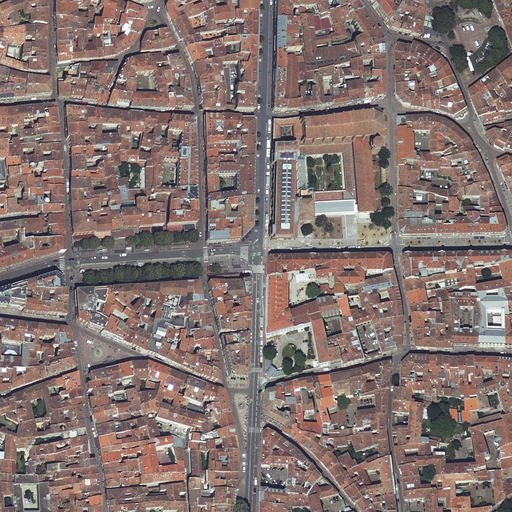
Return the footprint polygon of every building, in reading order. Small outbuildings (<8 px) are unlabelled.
[(22,0),(16,2),(8,5),(11,15),(8,17),(10,28),(17,26),(14,14),(21,12),(22,16),(23,17),(29,17),(29,25),(45,27),(45,19),(45,11),(35,12),(29,13),(28,13),(24,0),(22,0)] [(24,0),(28,13),(29,13),(29,9),(34,8),(35,12),(45,11),(46,3),(45,0),(24,0)] [(82,0),(77,0),(78,5),(53,6),(53,13),(53,20),(84,23),(85,22),(86,22),(87,9),(89,2),(82,0)] [(109,24),(115,0),(114,0),(82,0),(89,2),(93,2),(98,5),(97,8),(98,10),(101,11),(99,22),(92,22),(90,38),(98,38),(98,41),(100,41),(99,36),(99,24),(106,24),(109,24)] [(123,13),(125,6),(126,4),(120,2),(115,0),(109,24),(106,24),(106,28),(111,28),(112,23),(119,22),(120,17),(122,18),(123,13)] [(167,0),(167,1),(175,5),(172,10),(174,12),(178,11),(176,10),(179,6),(182,9),(184,8),(187,13),(191,11),(190,9),(187,3),(184,0),(167,0)] [(184,0),(187,3),(193,0),(199,0),(201,5),(190,9),(191,11),(187,13),(188,16),(198,12),(200,15),(206,14),(203,0),(184,0)] [(203,0),(206,14),(210,12),(213,11),(212,1),(216,0),(220,0),(221,0),(223,0),(224,10),(213,11),(214,17),(211,17),(213,26),(226,24),(226,16),(231,15),(255,15),(255,0),(203,0)] [(296,0),(297,2),(297,8),(296,8),(296,11),(296,14),(296,17),(315,17),(314,12),(306,12),(305,14),(304,14),(303,8),(315,7),(318,16),(319,18),(326,15),(334,11),(333,9),(328,11),(325,3),(331,0),(334,0),(335,1),(334,1),(333,2),(333,4),(334,6),(335,7),(336,8),(338,8),(339,10),(337,11),(338,13),(344,11),(345,13),(350,11),(348,7),(356,4),(353,0),(296,0)] [(374,0),(373,3),(373,4),(374,7),(376,10),(377,9),(377,10),(382,0),(374,0)] [(382,0),(377,10),(380,15),(383,20),(391,9),(393,5),(394,0),(382,0)] [(391,9),(383,20),(385,23),(387,25),(399,6),(403,8),(406,1),(405,0),(403,0),(394,0),(393,5),(396,6),(394,10),(391,9)] [(504,31),(505,30),(511,48),(511,0),(492,0),(499,17),(499,18),(501,24),(504,31)] [(168,19),(170,23),(188,16),(187,13),(184,8),(182,9),(178,11),(174,12),(172,10),(175,5),(167,1),(165,6),(166,15),(168,19)] [(403,8),(423,15),(423,11),(424,8),(420,8),(406,1),(403,8)] [(285,2),(275,3),(274,13),(274,22),(289,22),(289,11),(296,11),(296,8),(297,8),(297,2),(285,2)] [(358,7),(356,4),(348,7),(350,11),(345,13),(347,17),(361,11),(358,7)] [(1,7),(0,7),(0,29),(10,28),(8,17),(11,15),(8,5),(4,6),(1,7)] [(134,22),(141,24),(144,18),(144,17),(142,13),(134,9),(125,6),(123,13),(126,14),(125,19),(122,18),(120,17),(119,22),(118,27),(122,27),(124,22),(134,22)] [(399,6),(387,25),(389,27),(390,29),(397,17),(403,8),(399,6)] [(422,20),(423,15),(403,8),(397,17),(401,19),(403,15),(407,16),(406,20),(410,21),(421,25),(422,20)] [(339,26),(348,23),(347,17),(345,13),(344,11),(338,13),(337,11),(334,11),(326,15),(332,29),(333,33),(329,34),(330,37),(323,38),(324,45),(344,40),(339,26)] [(352,45),(362,55),(366,54),(368,53),(368,51),(383,47),(383,42),(373,27),(361,11),(347,17),(348,23),(350,26),(352,25),(359,36),(351,42),(351,43),(352,45)] [(183,45),(185,49),(219,42),(234,40),(232,32),(232,30),(223,32),(221,28),(213,29),(213,26),(211,17),(210,12),(206,14),(200,15),(198,12),(188,16),(170,23),(174,33),(179,42),(180,42),(181,41),(183,45)] [(255,15),(231,15),(232,23),(233,25),(239,25),(241,26),(240,30),(239,31),(232,32),(234,40),(255,40),(255,28),(255,15)] [(289,22),(274,22),(274,38),(273,54),(283,53),(291,52),(301,51),(302,54),(304,54),(303,42),(301,43),(301,44),(298,45),(294,44),(294,35),(301,35),(303,41),(308,41),(308,44),(311,44),(313,45),(317,44),(317,40),(318,39),(318,38),(315,38),(315,40),(314,40),(313,33),(323,32),(332,29),(326,15),(319,18),(318,16),(315,17),(296,17),(296,22),(292,22),(289,22)] [(397,17),(390,29),(394,31),(397,32),(401,25),(403,23),(405,20),(401,19),(397,17)] [(54,26),(54,33),(70,32),(79,33),(83,34),(83,38),(85,38),(90,38),(92,22),(86,22),(85,22),(84,23),(53,20),(54,26)] [(401,25),(397,32),(403,34),(409,35),(409,27),(408,26),(410,21),(406,20),(405,20),(403,23),(401,25)] [(410,21),(408,26),(409,27),(419,29),(420,27),(421,25),(410,21)] [(458,31),(475,28),(473,21),(457,25),(458,31)] [(128,34),(138,37),(140,30),(142,24),(141,24),(134,22),(124,22),(122,27),(128,29),(127,32),(128,32),(128,34)] [(123,41),(127,50),(132,46),(138,37),(128,34),(128,32),(127,32),(128,29),(122,27),(118,27),(115,28),(115,31),(115,33),(118,37),(120,34),(123,35),(121,39),(123,41)] [(419,29),(409,27),(409,35),(413,36),(417,37),(419,35),(419,32),(419,29)] [(0,64),(9,67),(19,71),(20,66),(3,60),(6,44),(23,46),(24,39),(23,28),(12,30),(1,31),(1,42),(0,42),(0,51),(1,52),(0,56),(0,64)] [(23,46),(21,56),(28,57),(28,61),(36,61),(45,62),(45,57),(45,52),(45,47),(45,43),(38,43),(37,39),(34,39),(34,28),(23,28),(24,39),(23,46)] [(45,30),(34,28),(34,39),(37,39),(38,43),(45,43),(45,37),(45,30)] [(107,35),(107,40),(113,40),(113,31),(115,31),(115,28),(111,28),(106,28),(107,35)] [(141,41),(140,44),(158,44),(160,51),(168,50),(173,48),(174,48),(170,39),(165,30),(156,32),(145,34),(143,37),(141,41)] [(55,40),(55,45),(69,45),(70,32),(54,33),(55,40)] [(69,50),(70,62),(76,62),(82,61),(79,33),(70,32),(69,45),(69,50)] [(79,33),(82,61),(88,61),(94,60),(94,48),(85,49),(85,38),(83,38),(83,34),(79,33)] [(113,42),(115,57),(124,52),(127,50),(123,41),(121,39),(113,42)] [(101,48),(102,60),(109,58),(115,57),(113,42),(113,40),(107,40),(108,47),(101,48)] [(247,62),(254,63),(254,52),(255,40),(234,40),(219,42),(223,59),(236,56),(246,58),(246,60),(247,62)] [(94,48),(94,60),(100,60),(102,60),(101,48),(100,41),(98,41),(98,43),(94,43),(94,48)] [(363,59),(362,55),(352,45),(344,47),(313,52),(312,48),(318,47),(317,44),(313,45),(311,44),(308,44),(308,41),(303,41),(303,42),(304,54),(302,54),(302,57),(304,74),(313,73),(330,69),(332,68),(334,68),(340,67),(344,66),(348,64),(348,62),(363,59)] [(189,58),(192,66),(207,62),(223,59),(219,42),(185,49),(189,58)] [(158,44),(140,44),(140,53),(142,53),(150,52),(160,51),(158,44)] [(409,60),(413,61),(419,46),(416,45),(413,44),(412,48),(409,60)] [(55,51),(56,57),(63,56),(63,50),(69,50),(69,45),(55,45),(55,51)] [(396,51),(396,55),(406,57),(407,47),(402,46),(399,46),(397,47),(396,51)] [(424,49),(419,46),(413,61),(418,63),(420,61),(422,62),(429,51),(424,49)] [(383,51),(383,47),(368,51),(368,53),(368,58),(383,56),(383,51)] [(395,65),(405,65),(406,61),(409,61),(409,60),(412,48),(407,47),(406,57),(396,55),(396,60),(395,65)] [(57,61),(57,64),(63,63),(70,62),(69,50),(63,50),(63,56),(56,57),(57,61)] [(432,54),(429,51),(422,62),(427,65),(436,56),(432,54)] [(280,84),(279,112),(281,112),(284,112),(285,103),(297,102),(298,102),(298,86),(297,82),(296,75),(304,74),(302,57),(295,58),(291,56),(291,52),(283,53),(282,71),(280,84)] [(283,53),(273,54),(273,63),(272,70),(282,71),(283,53)] [(118,94),(123,96),(123,95),(128,96),(128,107),(128,109),(146,110),(165,111),(164,97),(164,93),(163,88),(171,87),(168,72),(165,59),(161,60),(160,56),(143,58),(139,58),(127,61),(124,64),(121,71),(116,83),(111,93),(118,94)] [(232,111),(233,112),(233,103),(232,103),(231,104),(231,106),(228,106),(223,106),(223,94),(222,94),(222,93),(218,64),(232,64),(232,69),(236,69),(235,68),(244,67),(246,60),(246,58),(236,56),(223,59),(207,62),(209,78),(211,85),(198,87),(197,88),(198,92),(199,97),(199,101),(200,104),(201,108),(202,110),(203,111),(205,111),(223,111),(224,110),(228,110),(231,111),(232,111)] [(359,75),(369,75),(383,74),(383,65),(383,56),(368,58),(366,58),(363,59),(348,62),(348,64),(349,71),(345,71),(344,66),(340,67),(343,79),(350,79),(349,74),(359,75)] [(439,59),(436,56),(427,65),(422,62),(420,61),(418,63),(415,66),(414,68),(418,70),(412,72),(414,76),(416,76),(420,75),(426,72),(424,69),(425,68),(429,71),(436,66),(442,61),(439,59)] [(178,73),(184,72),(181,65),(179,59),(176,57),(165,59),(168,72),(177,70),(178,73)] [(237,88),(254,88),(254,75),(254,63),(247,62),(246,60),(244,67),(235,68),(236,69),(237,80),(237,88)] [(45,68),(45,62),(36,61),(28,61),(27,61),(27,65),(20,64),(20,66),(19,71),(27,73),(35,74),(46,74),(45,68)] [(425,82),(425,78),(435,75),(449,68),(445,64),(442,61),(436,66),(429,71),(426,72),(420,75),(421,81),(421,83),(423,83),(425,82)] [(194,73),(196,80),(209,78),(207,62),(192,66),(194,73)] [(102,78),(113,77),(114,77),(115,71),(117,65),(104,66),(102,78)] [(405,65),(395,65),(395,72),(395,79),(404,78),(404,75),(407,75),(406,77),(414,76),(412,72),(411,72),(405,72),(405,65)] [(86,66),(78,67),(78,70),(76,82),(85,83),(89,84),(89,82),(89,77),(89,66),(86,66)] [(85,83),(81,102),(84,102),(88,103),(91,89),(96,91),(101,78),(96,78),(97,66),(93,66),(89,66),(89,77),(94,77),(93,85),(91,84),(91,82),(89,82),(89,84),(85,83)] [(500,69),(496,72),(509,90),(511,87),(511,77),(505,66),(500,69)] [(330,69),(313,73),(314,81),(314,85),(316,109),(323,108),(330,106),(330,99),(321,100),(321,80),(330,79),(330,90),(335,88),(341,87),(343,86),(343,84),(343,79),(340,67),(334,68),(335,73),(331,73),(331,71),(330,69)] [(459,72),(464,82),(474,77),(470,67),(459,72)] [(432,85),(454,78),(451,73),(450,70),(449,68),(435,75),(425,78),(425,82),(427,87),(432,85)] [(0,88),(6,90),(6,88),(7,85),(6,85),(10,74),(8,73),(0,69),(0,88)] [(177,70),(168,72),(171,87),(172,91),(173,110),(178,110),(191,110),(190,102),(186,80),(186,78),(184,72),(178,73),(177,70)] [(282,71),(272,70),(272,79),(272,84),(280,84),(282,71)] [(500,100),(505,114),(511,112),(511,94),(509,90),(496,72),(491,76),(486,80),(500,100)] [(296,75),(297,82),(304,81),(308,81),(314,81),(313,73),(304,74),(296,75)] [(11,95),(10,101),(17,100),(23,99),(24,89),(26,78),(19,77),(13,75),(10,74),(6,85),(7,85),(6,88),(12,89),(11,95)] [(343,86),(345,104),(353,103),(362,102),(359,75),(349,74),(350,79),(357,80),(357,83),(345,85),(344,84),(343,84),(343,86)] [(370,87),(371,101),(377,100),(383,99),(383,98),(383,86),(383,74),(369,75),(369,80),(375,80),(375,81),(375,82),(374,83),(375,84),(375,85),(374,86),(370,87)] [(359,75),(362,102),(366,101),(371,101),(370,87),(370,86),(364,86),(364,80),(369,80),(369,75),(359,75)] [(416,76),(414,76),(406,77),(404,78),(395,79),(395,84),(396,87),(414,86),(416,85),(416,76)] [(98,92),(95,104),(99,105),(102,106),(105,98),(108,89),(106,89),(109,83),(113,77),(102,78),(101,78),(96,91),(98,92)] [(24,89),(23,99),(27,99),(49,97),(49,89),(49,81),(48,80),(29,78),(26,78),(24,89)] [(209,78),(196,80),(197,84),(198,87),(211,85),(209,78)] [(456,82),(454,78),(432,85),(433,94),(436,93),(437,93),(440,93),(439,90),(442,89),(443,92),(457,86),(456,82)] [(483,82),(480,84),(488,94),(494,104),(500,100),(486,80),(483,82)] [(73,89),(73,100),(75,100),(81,102),(85,83),(76,82),(70,82),(67,82),(67,84),(67,88),(70,89),(71,89),(71,85),(74,85),(73,89)] [(62,84),(58,84),(58,90),(58,98),(68,99),(70,89),(67,88),(67,84),(63,84),(62,85),(62,84)] [(280,84),(272,84),(272,92),(272,99),(272,111),(272,113),(279,112),(279,107),(280,84)] [(416,85),(414,86),(414,91),(414,95),(411,95),(409,96),(410,96),(411,108),(417,109),(424,110),(422,92),(419,93),(419,89),(419,84),(416,85)] [(468,94),(469,97),(471,100),(481,95),(486,101),(490,108),(494,107),(497,107),(498,114),(505,114),(500,100),(494,104),(488,94),(480,84),(474,89),(471,91),(469,93),(468,94)] [(303,86),(298,86),(298,102),(297,102),(296,111),(306,110),(316,109),(314,85),(310,85),(309,86),(309,88),(310,90),(310,100),(302,100),(302,90),(303,89),(303,86)] [(422,92),(424,110),(427,110),(436,112),(433,94),(432,85),(427,87),(427,89),(422,91),(422,92)] [(335,88),(330,90),(330,99),(330,106),(335,106),(340,105),(345,104),(343,86),(341,87),(341,91),(336,92),(335,88)] [(414,86),(396,87),(396,93),(396,98),(403,106),(407,107),(411,108),(410,96),(409,96),(408,95),(408,92),(411,91),(414,91),(414,86)] [(458,88),(457,86),(443,92),(440,93),(437,93),(438,98),(459,90),(458,88)] [(164,97),(165,111),(169,110),(173,110),(172,91),(171,87),(163,88),(164,93),(168,92),(169,97),(164,97)] [(0,101),(3,102),(10,101),(11,95),(12,89),(6,88),(6,90),(0,88),(0,101)] [(233,103),(233,112),(243,112),(252,112),(253,111),(253,100),(254,88),(237,88),(233,88),(233,94),(234,100),(233,103)] [(91,89),(88,103),(91,103),(95,104),(98,92),(96,91),(91,89)] [(460,94),(459,90),(438,98),(439,101),(445,102),(444,99),(448,98),(449,100),(448,101),(449,102),(450,101),(450,100),(452,100),(462,97),(460,94)] [(118,94),(111,93),(109,99),(107,106),(111,107),(115,107),(115,106),(118,94)] [(123,96),(118,94),(115,106),(121,106),(128,107),(128,96),(123,95),(123,96)] [(481,95),(471,100),(475,109),(479,119),(496,114),(494,107),(490,108),(486,101),(481,95)] [(463,100),(462,97),(452,100),(454,104),(455,107),(464,102),(463,100)] [(445,114),(448,115),(454,104),(452,100),(450,100),(450,101),(449,102),(445,102),(439,101),(440,113),(445,114)] [(285,103),(284,112),(290,111),(296,111),(297,102),(285,103)] [(466,106),(464,102),(455,107),(454,104),(448,115),(451,116),(454,118),(456,117),(458,115),(460,114),(466,110),(467,110),(467,109),(466,106)] [(27,109),(14,110),(16,128),(18,141),(22,140),(33,139),(32,133),(31,129),(30,120),(41,118),(40,113),(39,108),(27,109)] [(64,118),(65,120),(81,122),(81,118),(82,117),(82,116),(80,116),(80,114),(82,114),(85,114),(85,110),(81,110),(80,110),(79,110),(65,108),(64,109),(64,113),(64,118)] [(9,111),(4,111),(4,130),(5,137),(0,137),(0,143),(6,143),(5,161),(16,161),(17,170),(24,169),(24,160),(19,161),(19,153),(27,152),(26,146),(17,148),(17,145),(17,141),(8,142),(7,137),(9,137),(9,129),(16,128),(14,110),(9,111)] [(302,119),(299,119),(302,149),(367,144),(367,156),(376,155),(376,142),(380,142),(380,139),(385,138),(383,112),(381,112),(381,111),(381,110),(380,110),(379,110),(358,113),(334,116),(323,117),(302,119)] [(0,182),(6,181),(23,179),(29,178),(28,174),(33,173),(31,168),(24,169),(17,170),(16,161),(5,161),(6,143),(0,143),(0,130),(4,130),(4,111),(0,111),(0,182)] [(55,111),(40,113),(41,118),(30,120),(31,129),(41,128),(56,126),(56,119),(55,111)] [(108,113),(99,112),(99,123),(93,122),(93,128),(94,128),(94,136),(92,137),(93,149),(114,148),(115,148),(117,147),(118,140),(128,141),(127,135),(127,126),(118,126),(118,114),(108,113)] [(127,126),(126,115),(122,114),(118,114),(118,126),(127,126)] [(496,114),(479,119),(481,125),(506,118),(505,114),(498,114),(496,114)] [(140,134),(141,116),(131,115),(126,115),(127,126),(127,135),(140,134)] [(153,134),(155,117),(152,117),(145,116),(141,116),(140,134),(139,149),(150,151),(150,149),(151,146),(153,134)] [(210,116),(203,117),(204,128),(204,139),(215,139),(220,139),(220,117),(214,116),(210,116)] [(168,127),(169,118),(169,117),(162,117),(155,117),(153,134),(151,146),(157,147),(157,150),(164,151),(164,142),(159,141),(158,139),(158,130),(159,129),(165,129),(165,127),(168,127)] [(230,139),(230,144),(238,143),(238,139),(238,138),(238,134),(238,133),(234,132),(234,128),(238,128),(238,121),(239,120),(239,118),(230,117),(224,117),(220,117),(220,139),(224,139),(224,133),(230,133),(230,139)] [(418,118),(406,119),(406,130),(406,132),(412,132),(412,133),(430,133),(430,152),(443,150),(444,154),(469,141),(458,131),(458,130),(452,125),(438,120),(430,117),(418,118)] [(165,129),(164,142),(164,151),(178,152),(194,151),(193,129),(193,120),(191,120),(190,128),(183,128),(184,120),(176,119),(169,118),(168,127),(165,127),(165,129)] [(397,119),(398,130),(406,130),(406,119),(406,118),(397,119)] [(311,225),(310,225),(309,219),(309,215),(309,206),(327,205),(348,203),(350,213),(355,212),(355,215),(358,215),(364,214),(370,214),(370,211),(369,201),(378,200),(378,199),(377,199),(377,198),(378,198),(379,197),(378,197),(378,196),(378,195),(378,194),(377,195),(376,194),(376,193),(376,192),(375,193),(369,193),(369,187),(370,187),(370,185),(369,185),(368,180),(370,180),(370,178),(368,178),(368,173),(370,173),(370,171),(368,171),(368,166),(369,165),(369,164),(368,164),(367,156),(367,144),(302,149),(299,119),(291,121),(286,121),(281,121),(272,121),(271,122),(271,165),(273,165),(271,229),(269,229),(269,238),(270,240),(283,240),(295,240),(295,239),(297,239),(296,235),(296,234),(296,227),(300,227),(300,228),(301,227),(309,226),(309,227),(311,227),(311,225)] [(238,138),(238,139),(252,139),(252,137),(253,122),(252,121),(239,120),(238,121),(238,128),(238,133),(238,134),(243,135),(242,139),(238,138)] [(65,138),(65,140),(68,139),(90,137),(92,137),(94,136),(94,128),(93,128),(93,122),(92,122),(85,122),(85,127),(65,127),(65,138)] [(511,124),(494,127),(483,129),(486,136),(496,133),(502,134),(511,135),(511,124)] [(56,126),(41,128),(41,132),(32,133),(33,139),(58,136),(57,134),(57,129),(56,126)] [(406,130),(398,130),(398,168),(404,168),(404,166),(406,166),(406,163),(415,164),(415,156),(415,137),(412,137),(412,133),(412,132),(406,132),(406,130)] [(496,133),(486,136),(490,141),(494,146),(502,134),(496,133)] [(502,134),(494,146),(499,149),(503,152),(505,149),(511,136),(511,135),(502,134)] [(33,149),(58,146),(58,144),(58,139),(58,136),(33,139),(22,140),(23,144),(17,145),(17,148),(26,146),(27,152),(33,150),(33,149)] [(92,137),(90,137),(68,139),(68,145),(69,151),(93,149),(92,137)] [(242,153),(237,153),(237,160),(252,160),(252,139),(238,139),(238,143),(238,150),(242,150),(242,153)] [(126,190),(127,202),(133,202),(142,202),(145,201),(150,197),(150,192),(150,190),(151,190),(151,169),(146,169),(145,164),(136,163),(138,154),(138,153),(128,152),(128,141),(118,140),(117,147),(118,147),(118,152),(116,152),(115,148),(114,148),(115,158),(116,162),(135,163),(135,166),(140,167),(140,169),(139,169),(139,190),(127,191),(126,178),(118,177),(115,178),(117,188),(123,187),(124,190),(126,190)] [(471,144),(469,141),(444,154),(445,157),(472,148),(473,147),(471,144)] [(205,146),(205,153),(215,152),(215,158),(230,158),(230,144),(215,144),(215,146),(205,146)] [(24,160),(24,169),(31,168),(41,166),(60,164),(59,155),(58,146),(33,149),(33,150),(33,157),(24,160)] [(69,155),(70,159),(90,158),(91,157),(91,153),(101,152),(102,151),(105,151),(106,156),(104,157),(102,157),(102,160),(115,158),(114,148),(93,149),(69,151),(69,155)] [(474,151),(472,148),(445,157),(446,159),(455,157),(454,155),(457,154),(458,157),(476,153),(474,151)] [(184,191),(195,191),(194,171),(194,151),(178,152),(164,151),(157,150),(150,149),(150,151),(149,156),(138,154),(136,163),(145,164),(146,169),(151,169),(151,190),(150,190),(150,192),(152,192),(152,196),(164,195),(167,196),(169,196),(169,189),(167,189),(159,189),(162,161),(176,163),(175,190),(179,190),(184,191)] [(205,153),(205,162),(216,161),(215,158),(215,152),(205,153)] [(458,157),(455,157),(446,159),(441,160),(441,164),(441,169),(452,171),(450,164),(462,161),(464,167),(458,168),(459,171),(460,171),(460,173),(462,172),(462,171),(467,170),(482,164),(479,159),(477,153),(476,153),(458,157)] [(441,160),(440,155),(432,156),(432,164),(441,164),(441,160)] [(430,156),(415,156),(415,164),(432,164),(432,156),(430,156)] [(70,167),(70,173),(88,173),(89,173),(91,173),(93,173),(100,171),(102,181),(103,181),(112,179),(110,170),(117,168),(116,162),(115,158),(102,160),(99,160),(100,166),(99,166),(96,167),(95,169),(96,170),(92,170),(92,164),(83,164),(83,162),(90,161),(90,158),(70,159),(70,167)] [(205,162),(204,162),(205,169),(216,169),(231,168),(230,160),(230,158),(215,158),(216,161),(205,162)] [(497,162),(496,163),(498,167),(500,171),(511,167),(511,159),(507,158),(502,159),(497,162)] [(207,197),(205,197),(205,199),(205,201),(206,205),(220,203),(250,200),(251,186),(251,179),(252,160),(237,160),(230,160),(231,168),(216,169),(216,177),(234,177),(233,194),(218,196),(207,197)] [(462,171),(462,172),(460,173),(460,171),(459,171),(458,168),(464,167),(462,161),(450,164),(452,171),(441,169),(441,164),(432,164),(415,164),(406,163),(406,166),(404,166),(404,168),(398,168),(398,172),(398,224),(428,223),(429,194),(448,200),(462,200),(463,193),(463,191),(461,179),(466,179),(470,179),(469,176),(467,170),(462,171)] [(44,174),(60,173),(60,169),(60,164),(41,166),(31,168),(33,173),(34,177),(39,176),(44,174)] [(375,164),(369,164),(369,165),(368,166),(368,171),(370,171),(370,173),(373,173),(375,172),(377,170),(377,166),(375,164)] [(483,167),(482,164),(467,170),(469,176),(475,174),(477,177),(474,178),(474,181),(487,176),(486,173),(483,167)] [(511,167),(500,171),(501,173),(502,175),(511,170),(511,167)] [(205,177),(206,177),(216,177),(216,169),(205,169),(205,177)] [(511,170),(502,175),(504,178),(505,181),(511,179),(511,170)] [(70,177),(70,181),(87,181),(96,181),(102,181),(100,171),(93,173),(91,173),(89,173),(88,173),(70,173),(70,177)] [(37,182),(39,182),(40,178),(39,176),(34,177),(29,178),(23,179),(25,192),(26,192),(32,191),(33,193),(38,193),(37,182)] [(489,180),(487,176),(474,181),(475,185),(467,186),(466,179),(461,179),(463,191),(478,189),(490,184),(489,180)] [(207,192),(207,197),(218,196),(216,177),(206,177),(207,192)] [(115,189),(117,188),(115,178),(112,179),(103,181),(105,192),(105,196),(116,194),(115,189)] [(0,199),(4,199),(5,217),(18,216),(17,211),(14,211),(14,202),(11,202),(11,194),(18,193),(20,192),(20,189),(22,189),(23,192),(22,194),(22,195),(22,196),(22,204),(26,204),(26,198),(26,192),(25,192),(23,179),(6,181),(7,193),(3,193),(3,195),(0,195),(0,199)] [(45,189),(61,189),(61,185),(61,181),(44,181),(39,182),(37,182),(38,193),(45,192),(45,189)] [(69,184),(69,193),(76,193),(78,193),(85,192),(88,191),(87,181),(70,181),(69,184)] [(493,191),(490,184),(478,189),(463,191),(463,193),(462,200),(463,200),(480,199),(481,209),(463,210),(463,217),(467,217),(473,217),(475,217),(475,212),(488,212),(500,210),(497,204),(493,191)] [(116,194),(117,203),(127,202),(126,190),(124,190),(123,187),(117,188),(115,189),(116,194)] [(32,191),(26,192),(26,198),(33,198),(34,201),(41,200),(48,200),(61,199),(61,194),(61,189),(45,189),(45,192),(38,193),(33,193),(32,191)] [(168,199),(168,202),(195,203),(195,198),(195,191),(184,191),(183,195),(178,195),(179,190),(175,190),(169,189),(169,196),(168,199)] [(76,193),(69,193),(68,193),(69,198),(69,205),(86,204),(91,203),(91,202),(87,195),(85,192),(78,193),(76,193)] [(102,192),(87,195),(91,202),(97,201),(97,202),(106,201),(107,207),(103,207),(102,204),(97,205),(98,210),(108,209),(118,208),(117,203),(116,194),(105,196),(105,192),(102,192)] [(448,217),(448,200),(429,194),(428,223),(398,224),(400,236),(403,238),(419,238),(433,238),(436,238),(436,225),(443,225),(451,225),(458,225),(458,222),(458,219),(458,217),(448,217)] [(17,211),(18,216),(39,214),(39,216),(62,214),(62,211),(62,208),(35,209),(34,201),(33,198),(26,198),(26,204),(22,204),(17,204),(17,211)] [(35,209),(62,208),(61,202),(61,199),(48,200),(49,207),(47,207),(46,206),(45,205),(44,204),(41,204),(41,200),(34,201),(35,209)] [(150,218),(150,227),(156,227),(161,226),(162,226),(162,221),(163,217),(154,216),(155,205),(163,206),(164,200),(145,201),(146,218),(150,218)] [(238,222),(238,241),(249,229),(250,216),(250,214),(250,201),(250,200),(220,203),(221,212),(221,222),(225,222),(238,222)] [(463,217),(463,210),(463,208),(462,202),(463,201),(463,200),(462,200),(448,200),(448,217),(458,217),(458,219),(459,217),(463,217)] [(69,211),(69,217),(87,215),(98,213),(98,210),(97,205),(97,202),(97,201),(91,202),(91,203),(86,204),(69,205),(69,211)] [(136,228),(137,228),(137,218),(143,218),(142,202),(133,202),(134,212),(118,213),(119,230),(128,229),(133,228),(136,228)] [(196,210),(195,203),(168,202),(167,210),(167,214),(196,216),(196,210)] [(220,203),(206,205),(206,210),(206,214),(207,214),(221,212),(220,203)] [(339,213),(350,213),(348,203),(327,205),(309,206),(309,215),(339,213)] [(163,206),(155,205),(154,216),(163,217),(163,212),(163,206)] [(114,232),(118,232),(119,230),(118,213),(118,208),(108,209),(109,232),(114,232)] [(98,213),(87,215),(89,226),(92,226),(93,234),(101,233),(109,232),(108,209),(98,210),(98,213)] [(221,212),(207,214),(207,218),(207,222),(221,222),(221,212)] [(196,216),(167,214),(166,225),(167,226),(174,225),(179,225),(181,225),(182,225),(188,225),(194,224),(195,224),(196,224),(196,216)] [(69,223),(70,229),(89,226),(87,215),(69,217),(69,223)] [(436,225),(436,238),(455,237),(473,237),(473,217),(467,217),(467,220),(468,220),(467,222),(466,221),(458,222),(458,225),(451,225),(451,228),(450,229),(443,229),(443,225),(436,225)] [(473,217),(473,237),(478,237),(489,237),(505,236),(507,234),(502,218),(490,218),(490,221),(491,223),(489,224),(488,223),(480,223),(479,221),(479,217),(475,217),(473,217)] [(36,221),(32,221),(34,229),(61,227),(61,222),(61,218),(46,219),(46,225),(41,225),(41,219),(37,219),(36,221)] [(137,218),(137,228),(139,228),(145,228),(150,227),(150,218),(146,218),(143,218),(137,218)] [(21,233),(20,233),(21,243),(29,242),(63,240),(62,236),(61,230),(61,227),(34,229),(32,221),(21,223),(21,233)] [(207,222),(206,222),(206,242),(207,243),(217,242),(225,242),(225,222),(221,222),(207,222)] [(238,222),(225,222),(225,242),(232,241),(238,241),(238,222)] [(20,233),(21,233),(21,223),(0,225),(0,271),(5,269),(9,268),(30,262),(29,242),(21,243),(20,233)] [(70,229),(71,237),(82,235),(93,234),(92,226),(89,226),(70,229)] [(114,232),(109,232),(110,238),(118,238),(133,237),(133,228),(128,229),(119,230),(118,232),(114,232)] [(64,248),(63,247),(63,246),(63,240),(29,242),(30,262),(31,262),(48,257),(64,252),(64,248)] [(451,256),(445,256),(445,276),(466,274),(466,270),(466,268),(467,266),(467,255),(451,256)] [(488,255),(467,255),(467,266),(466,268),(466,270),(478,269),(478,266),(482,265),(483,266),(484,267),(485,267),(486,268),(490,268),(491,267),(492,266),(493,265),(494,265),(494,267),(497,266),(500,266),(511,263),(511,255),(509,255),(488,255)] [(404,281),(403,281),(403,282),(404,285),(406,289),(407,292),(407,294),(425,291),(425,289),(424,284),(444,280),(446,287),(459,284),(466,283),(466,274),(445,276),(445,256),(421,256),(406,256),(404,258),(402,259),(405,281),(404,281)] [(333,258),(317,258),(317,270),(323,269),(323,272),(315,273),(314,273),(316,282),(328,281),(328,277),(334,277),(334,291),(328,291),(328,286),(327,285),(316,287),(318,294),(321,293),(328,292),(328,298),(328,300),(333,299),(336,299),(344,298),(344,288),(346,288),(350,288),(349,257),(345,257),(333,258)] [(393,272),(391,259),(389,257),(368,257),(349,257),(350,288),(358,287),(359,295),(377,292),(387,290),(398,288),(395,275),(394,272),(393,272)] [(294,258),(271,259),(269,260),(268,262),(267,279),(282,277),(282,270),(287,270),(287,276),(290,276),(295,275),(314,273),(315,273),(315,270),(317,270),(317,258),(294,258)] [(511,263),(500,266),(500,270),(503,282),(476,287),(474,275),(498,272),(498,270),(497,266),(494,267),(491,267),(490,268),(486,268),(478,269),(466,270),(466,274),(466,283),(459,284),(460,289),(460,290),(464,289),(467,288),(475,288),(476,296),(478,295),(486,294),(497,292),(502,291),(511,288),(511,263)] [(314,273),(295,275),(296,282),(308,280),(309,283),(316,282),(314,273)] [(38,291),(62,291),(61,281),(54,275),(44,278),(36,280),(33,281),(33,291),(38,291)] [(311,326),(320,368),(331,365),(328,350),(327,341),(325,333),(322,321),(317,304),(287,315),(287,284),(289,284),(290,284),(291,283),(292,282),(292,281),(293,280),(292,279),(292,277),(290,276),(287,276),(282,277),(267,279),(267,286),(266,333),(266,337),(268,338),(311,326)] [(33,291),(33,281),(28,282),(24,284),(23,296),(38,295),(38,291),(33,291)] [(247,281),(239,282),(242,302),(249,300),(249,292),(249,284),(247,281)] [(211,299),(211,302),(219,301),(220,305),(227,304),(222,282),(215,283),(217,292),(209,292),(209,293),(211,299)] [(239,282),(222,282),(227,304),(242,302),(239,282)] [(185,304),(201,303),(200,298),(200,283),(190,283),(184,283),(168,285),(157,285),(151,313),(153,313),(152,320),(152,322),(158,324),(159,322),(171,325),(170,331),(173,332),(183,332),(187,332),(187,323),(186,315),(185,315),(185,310),(185,304)] [(217,292),(215,283),(207,283),(208,288),(209,292),(217,292)] [(23,296),(24,284),(16,286),(8,288),(5,308),(13,309),(21,310),(23,296)] [(151,313),(157,285),(150,286),(144,286),(140,307),(141,308),(142,309),(139,315),(138,318),(147,321),(147,319),(149,313),(150,313),(151,313)] [(140,307),(144,286),(136,287),(129,287),(127,296),(130,298),(137,299),(138,300),(135,303),(140,307)] [(127,296),(129,287),(120,288),(110,289),(108,297),(114,301),(124,308),(133,314),(135,312),(140,307),(135,303),(131,309),(127,306),(132,300),(130,298),(127,296)] [(454,295),(453,290),(447,291),(446,287),(434,289),(436,295),(436,300),(437,304),(449,302),(449,296),(454,295)] [(0,307),(5,308),(8,288),(3,290),(0,290),(0,307)] [(399,296),(398,288),(387,290),(389,300),(390,305),(401,303),(400,298),(399,296)] [(511,288),(502,291),(505,297),(511,296),(511,293),(511,292),(511,288)] [(103,299),(105,289),(98,289),(93,290),(91,290),(91,297),(93,300),(93,308),(100,310),(103,299)] [(98,318),(103,321),(106,315),(109,316),(113,310),(120,316),(127,321),(122,328),(116,324),(108,319),(105,323),(100,332),(100,334),(105,336),(115,340),(120,343),(125,335),(132,323),(129,321),(132,316),(133,314),(124,308),(123,310),(116,305),(112,303),(114,301),(108,297),(110,289),(108,289),(105,289),(103,299),(100,310),(98,318)] [(409,301),(410,307),(437,304),(436,300),(434,300),(433,301),(432,301),(431,302),(430,302),(428,303),(427,297),(436,295),(434,289),(425,291),(407,294),(408,295),(409,301)] [(91,297),(91,290),(83,291),(79,291),(74,291),(75,305),(76,314),(82,315),(90,316),(91,315),(90,314),(91,311),(93,311),(93,308),(93,300),(91,297)] [(38,291),(38,295),(39,305),(42,306),(47,306),(54,306),(54,299),(65,299),(65,295),(65,291),(62,291),(38,291)] [(492,348),(505,349),(504,331),(500,330),(493,330),(488,330),(487,314),(504,313),(504,319),(511,318),(511,315),(509,315),(507,303),(505,297),(502,291),(497,292),(497,298),(486,298),(486,294),(478,295),(482,312),(483,317),(478,347),(492,348)] [(362,305),(363,310),(365,309),(378,307),(380,307),(379,302),(377,292),(359,295),(362,305)] [(31,313),(41,315),(42,306),(39,305),(38,295),(23,296),(21,310),(21,312),(31,313)] [(454,295),(449,296),(449,302),(452,325),(453,346),(466,347),(478,347),(483,317),(482,312),(478,295),(476,296),(460,295),(454,295)] [(348,312),(346,297),(344,298),(336,299),(337,302),(340,318),(340,321),(351,318),(350,312),(348,312)] [(340,318),(337,302),(333,302),(333,299),(328,300),(319,301),(316,301),(317,304),(322,321),(340,318)] [(215,319),(248,316),(249,308),(249,300),(242,302),(227,304),(220,305),(212,306),(215,317),(215,319)] [(446,339),(445,350),(450,350),(454,350),(453,346),(452,325),(449,302),(437,304),(438,314),(436,314),(436,326),(445,326),(446,339)] [(380,307),(378,307),(381,322),(403,318),(402,310),(401,303),(390,305),(380,307)] [(411,311),(412,315),(429,314),(429,311),(427,310),(427,309),(432,308),(433,309),(435,309),(435,314),(436,314),(438,314),(437,304),(410,307),(411,311)] [(54,306),(47,306),(45,315),(55,316),(65,316),(65,312),(65,307),(54,306)] [(374,358),(378,357),(378,356),(381,355),(382,356),(387,354),(385,341),(381,322),(378,307),(365,309),(366,313),(359,315),(358,311),(350,312),(351,318),(340,321),(343,337),(335,339),(338,348),(342,362),(343,366),(342,367),(362,362),(365,361),(365,360),(368,359),(368,360),(374,358)] [(90,316),(86,327),(93,329),(100,332),(105,323),(103,321),(98,318),(100,310),(93,308),(93,311),(91,311),(90,314),(91,315),(90,316)] [(195,317),(206,315),(207,315),(206,312),(205,308),(185,310),(185,315),(186,315),(195,314),(195,317)] [(82,315),(76,314),(76,320),(81,324),(86,327),(90,316),(82,315)] [(186,315),(187,323),(187,332),(191,332),(190,323),(197,322),(195,317),(195,314),(186,315)] [(431,330),(431,325),(431,314),(429,314),(412,315),(413,323),(414,332),(431,330)] [(147,321),(138,318),(137,320),(132,316),(129,321),(132,323),(137,327),(145,328),(147,321)] [(216,322),(216,324),(225,323),(230,323),(230,320),(234,319),(234,323),(240,322),(240,325),(248,323),(248,320),(248,316),(215,319),(216,322)] [(381,322),(385,341),(394,339),(402,338),(403,328),(403,318),(381,322)] [(143,335),(139,351),(145,353),(152,322),(152,320),(147,319),(147,321),(145,328),(143,335)] [(0,394),(3,393),(21,387),(32,383),(30,369),(25,370),(26,361),(26,353),(30,353),(31,342),(27,342),(28,339),(32,339),(32,338),(34,338),(36,326),(30,325),(24,325),(23,338),(15,337),(15,324),(12,323),(10,323),(0,321),(0,394)] [(197,323),(199,331),(200,331),(202,331),(211,328),(210,325),(208,321),(207,321),(197,323)] [(152,322),(145,353),(149,355),(154,356),(160,341),(165,330),(170,331),(171,325),(159,322),(158,324),(152,322)] [(237,333),(248,331),(248,327),(248,323),(240,325),(240,322),(234,323),(230,323),(225,323),(227,333),(237,333)] [(125,335),(120,343),(124,344),(128,346),(135,331),(137,327),(132,323),(125,335)] [(219,334),(227,333),(225,323),(216,324),(217,328),(218,333),(219,334)] [(23,338),(24,325),(19,324),(15,324),(15,337),(23,338)] [(40,340),(44,327),(40,327),(36,326),(34,338),(32,338),(32,339),(31,342),(30,353),(26,353),(26,361),(35,361),(38,361),(37,354),(39,346),(40,340)] [(441,350),(445,350),(446,339),(445,326),(436,326),(437,331),(437,349),(441,350)] [(56,341),(56,328),(50,328),(44,327),(40,340),(41,341),(43,340),(44,338),(52,339),(52,341),(56,341)] [(55,347),(72,348),(72,342),(71,336),(67,330),(61,329),(56,328),(56,341),(52,341),(52,344),(55,344),(55,347)] [(202,342),(214,339),(213,337),(213,333),(211,328),(202,331),(203,335),(201,335),(202,342)] [(168,346),(163,360),(171,364),(178,368),(183,356),(187,342),(182,342),(183,332),(173,332),(170,331),(165,330),(160,341),(164,343),(168,345),(169,345),(170,342),(179,342),(176,352),(173,351),(171,349),(171,348),(171,347),(168,346)] [(423,349),(430,349),(431,340),(427,340),(427,336),(431,336),(431,330),(414,332),(415,341),(416,348),(423,349)] [(143,335),(135,331),(128,346),(133,349),(139,351),(143,335)] [(191,332),(187,332),(188,335),(190,336),(191,340),(191,342),(191,344),(192,344),(202,342),(201,335),(200,331),(199,331),(191,332)] [(219,337),(219,338),(221,344),(222,350),(247,349),(247,342),(247,335),(219,337)] [(209,353),(215,352),(214,346),(214,339),(202,342),(192,344),(193,348),(197,347),(199,353),(209,353)] [(338,348),(335,339),(332,340),(327,341),(328,350),(338,348)] [(392,352),(397,350),(394,339),(385,341),(387,354),(392,352)] [(160,341),(154,356),(159,358),(163,360),(168,346),(169,345),(168,345),(166,348),(162,347),(164,343),(160,341)] [(183,356),(178,368),(185,371),(191,374),(193,365),(196,354),(195,354),(193,352),(190,351),(191,349),(193,348),(192,344),(191,344),(191,342),(187,342),(183,356)] [(47,347),(39,346),(37,354),(40,354),(41,360),(42,360),(50,358),(50,350),(50,347),(55,347),(55,344),(52,344),(48,346),(47,347)] [(43,366),(73,361),(72,354),(72,348),(55,347),(56,359),(51,360),(50,358),(42,360),(43,366)] [(338,348),(328,350),(331,365),(334,364),(342,362),(338,348)] [(238,379),(246,379),(247,377),(247,363),(247,349),(222,350),(228,377),(229,378),(230,378),(238,379)] [(201,368),(200,376),(207,379),(216,383),(217,382),(217,378),(217,373),(209,370),(209,365),(209,353),(199,353),(196,354),(193,365),(201,368)] [(400,374),(400,381),(414,383),(414,377),(412,377),(412,379),(409,378),(410,373),(414,374),(414,367),(415,357),(410,357),(404,362),(401,366),(400,374)] [(415,357),(414,367),(414,374),(414,377),(414,383),(414,387),(427,386),(427,375),(427,369),(428,357),(422,357),(415,357)] [(432,358),(428,357),(427,369),(429,369),(429,373),(431,373),(432,375),(427,375),(427,386),(427,395),(432,396),(438,397),(438,381),(437,370),(436,369),(436,358),(432,358)] [(272,358),(266,358),(266,373),(269,376),(272,379),(287,375),(286,370),(277,372),(271,367),(272,358)] [(437,370),(438,381),(438,397),(450,398),(450,391),(444,390),(441,390),(441,382),(444,381),(443,373),(441,372),(440,369),(443,369),(443,358),(439,358),(436,358),(436,369),(437,370)] [(466,359),(467,376),(470,376),(472,388),(468,388),(469,401),(471,400),(470,398),(475,397),(475,400),(477,399),(474,381),(474,360),(474,358),(470,358),(466,358),(466,359)] [(450,391),(450,398),(462,400),(462,398),(457,359),(453,359),(449,359),(449,370),(449,373),(443,373),(444,381),(444,390),(450,391)] [(457,359),(462,398),(466,398),(466,401),(469,401),(468,388),(467,376),(466,359),(461,359),(457,359)] [(474,360),(474,381),(482,379),(481,373),(492,374),(492,378),(495,378),(499,378),(498,370),(498,360),(487,360),(474,360)] [(498,370),(499,378),(500,391),(505,389),(508,388),(510,361),(505,361),(498,360),(498,370)] [(35,361),(26,361),(25,370),(30,369),(36,369),(38,381),(41,380),(45,379),(43,366),(36,367),(35,361)] [(73,361),(43,366),(45,379),(56,375),(75,368),(74,364),(73,361)] [(382,365),(381,382),(381,383),(389,384),(390,384),(391,372),(391,368),(391,363),(387,364),(382,365)] [(128,364),(128,365),(134,391),(135,398),(139,409),(153,402),(158,387),(147,383),(146,382),(147,380),(145,364),(137,364),(128,364)] [(153,404),(161,407),(161,406),(160,405),(162,398),(164,391),(162,390),(168,372),(156,368),(145,364),(147,380),(146,382),(147,383),(148,380),(159,384),(158,387),(153,402),(153,404)] [(134,391),(128,365),(122,366),(116,368),(122,393),(124,393),(134,391)] [(193,365),(191,374),(196,376),(199,377),(200,376),(201,368),(193,365)] [(369,376),(370,380),(372,381),(374,380),(375,382),(381,382),(382,365),(376,366),(367,369),(360,371),(362,378),(363,386),(359,397),(375,393),(378,392),(377,385),(375,384),(365,387),(365,385),(366,385),(366,384),(367,383),(366,377),(369,376)] [(122,393),(116,368),(109,369),(103,371),(106,380),(108,388),(111,395),(122,393)] [(36,369),(30,369),(32,383),(35,382),(38,381),(36,369)] [(106,380),(103,371),(95,373),(88,374),(90,383),(106,380)] [(349,382),(350,390),(352,390),(357,390),(358,392),(358,394),(352,394),(353,398),(359,397),(363,386),(362,378),(360,371),(354,372),(348,373),(349,382)] [(171,409),(182,378),(175,375),(168,372),(162,390),(164,391),(162,398),(168,400),(166,408),(171,409)] [(350,390),(349,382),(348,373),(339,375),(329,378),(334,400),(337,399),(344,399),(350,398),(350,390)] [(63,393),(79,390),(78,384),(76,375),(69,377),(53,382),(54,387),(56,391),(62,389),(63,393)] [(208,434),(231,428),(230,421),(228,414),(227,414),(211,418),(211,419),(207,420),(204,407),(198,406),(200,400),(203,386),(187,380),(185,379),(182,378),(171,409),(166,408),(161,407),(153,404),(153,402),(139,409),(140,413),(143,420),(146,428),(150,442),(153,442),(160,441),(155,421),(155,420),(158,420),(189,429),(189,433),(201,437),(208,435),(208,434)] [(317,379),(322,402),(320,402),(322,411),(319,411),(320,415),(322,423),(325,422),(326,425),(330,425),(325,410),(337,407),(337,404),(335,404),(334,400),(329,378),(323,378),(317,379)] [(474,381),(477,399),(479,412),(479,413),(490,410),(487,396),(497,393),(504,414),(478,422),(476,412),(470,412),(471,423),(470,423),(471,430),(488,425),(498,423),(500,423),(502,423),(501,418),(511,415),(511,405),(508,398),(505,389),(500,391),(499,378),(495,378),(492,378),(493,383),(483,386),(482,379),(474,381)] [(296,407),(297,416),(297,420),(298,425),(301,425),(303,424),(302,414),(314,412),(312,403),(309,404),(308,403),(307,397),(308,399),(312,398),(311,393),(313,393),(315,393),(319,411),(322,411),(320,402),(322,402),(317,379),(313,380),(310,380),(307,381),(299,382),(301,399),(301,403),(301,407),(296,407)] [(106,380),(90,383),(86,384),(86,388),(87,392),(90,392),(99,390),(98,385),(103,384),(104,389),(108,388),(106,380)] [(400,385),(400,390),(408,392),(408,386),(414,387),(414,383),(400,381),(400,385)] [(54,387),(53,382),(33,388),(22,392),(25,403),(19,405),(21,411),(25,423),(31,422),(27,403),(41,398),(45,415),(43,420),(47,419),(46,416),(51,416),(50,414),(60,412),(58,404),(60,404),(58,398),(48,401),(45,391),(54,387)] [(377,385),(378,392),(389,391),(389,387),(389,384),(381,383),(381,382),(375,382),(375,384),(377,385)] [(285,400),(284,406),(284,408),(289,409),(290,416),(288,415),(287,411),(281,409),(280,411),(279,413),(285,415),(290,417),(297,416),(296,407),(296,404),(296,399),(293,384),(288,385),(284,386),(285,396),(288,396),(292,395),(292,400),(289,400),(285,400)] [(209,404),(210,406),(215,405),(214,402),(212,402),(215,390),(210,388),(203,386),(200,400),(203,401),(209,404)] [(276,391),(276,404),(282,406),(284,406),(285,400),(280,400),(280,396),(285,396),(284,386),(279,387),(276,389),(276,391)] [(400,390),(394,390),(393,397),(393,403),(423,407),(430,408),(432,396),(427,395),(427,386),(414,387),(408,386),(408,392),(400,390)] [(99,390),(90,392),(91,395),(91,399),(105,396),(111,395),(108,388),(104,389),(99,390)] [(67,403),(81,400),(80,395),(79,390),(63,393),(58,395),(58,398),(60,404),(63,404),(62,398),(66,398),(67,403)] [(211,418),(227,414),(225,404),(222,395),(222,393),(221,393),(215,390),(212,402),(214,402),(215,405),(210,406),(207,407),(204,407),(207,420),(211,419),(211,418)] [(89,405),(90,411),(109,408),(110,413),(111,418),(129,415),(140,413),(139,409),(135,398),(134,391),(124,393),(125,403),(109,406),(108,402),(106,401),(105,396),(91,399),(88,399),(89,405)] [(263,417),(265,418),(266,420),(273,424),(284,431),(286,425),(290,425),(290,417),(285,415),(285,418),(278,416),(276,412),(277,409),(280,411),(281,409),(281,408),(282,406),(276,404),(276,391),(274,391),(267,393),(266,394),(265,396),(263,417)] [(357,414),(356,425),(357,428),(347,430),(345,410),(343,410),(343,406),(337,407),(338,414),(338,424),(339,434),(339,439),(358,437),(358,436),(364,435),(363,429),(370,428),(370,434),(386,432),(386,423),(387,409),(389,391),(378,392),(375,393),(359,397),(353,398),(350,398),(344,399),(345,405),(357,404),(356,399),(375,397),(376,411),(357,414)] [(18,425),(25,423),(21,411),(18,412),(16,405),(19,404),(19,405),(25,403),(22,392),(16,394),(11,396),(18,425)] [(42,420),(31,422),(25,423),(18,425),(11,396),(0,400),(0,436),(15,440),(15,441),(33,439),(45,438),(45,434),(36,435),(35,425),(43,424),(42,420)] [(466,401),(466,412),(463,412),(463,414),(458,415),(458,411),(455,411),(450,410),(450,415),(450,425),(466,424),(470,423),(471,423),(470,412),(476,412),(479,412),(477,399),(475,400),(471,400),(469,401),(466,401)] [(60,412),(80,408),(83,408),(82,404),(81,400),(67,403),(63,404),(60,404),(58,404),(60,412)] [(409,422),(408,429),(392,429),(393,434),(406,434),(411,434),(410,443),(406,444),(406,446),(428,444),(428,441),(428,440),(420,439),(423,407),(393,403),(392,413),(409,415),(409,422)] [(44,429),(48,429),(55,427),(62,425),(82,422),(81,419),(80,412),(80,408),(60,412),(50,414),(51,416),(46,416),(47,419),(43,420),(42,420),(43,424),(44,429)] [(91,414),(91,417),(103,414),(110,413),(109,408),(90,411),(91,414)] [(93,425),(93,428),(119,423),(120,425),(143,420),(140,413),(129,415),(111,418),(105,419),(92,422),(93,425)] [(330,416),(331,425),(338,424),(338,414),(330,416)] [(300,432),(307,435),(316,436),(319,437),(322,438),(322,440),(333,439),(339,439),(339,434),(327,435),(323,435),(322,430),(327,430),(326,425),(325,422),(322,423),(320,415),(318,416),(317,417),(318,426),(303,424),(301,425),(299,431),(300,432)] [(494,432),(496,439),(494,442),(496,445),(497,450),(499,450),(511,445),(511,444),(511,415),(501,418),(502,423),(504,428),(501,428),(500,423),(498,423),(488,425),(471,430),(470,430),(470,434),(471,438),(474,454),(475,458),(483,456),(487,454),(482,436),(494,432)] [(95,433),(96,439),(128,433),(127,427),(135,426),(136,431),(146,428),(143,420),(120,425),(119,423),(93,428),(95,433)] [(83,428),(82,422),(62,425),(64,431),(56,432),(55,427),(48,429),(48,433),(45,434),(45,438),(50,437),(64,435),(83,430),(83,428)] [(331,425),(330,425),(326,425),(327,430),(327,435),(339,434),(338,424),(331,425)] [(450,432),(467,431),(466,424),(450,425),(450,432)] [(284,431),(283,433),(286,435),(290,437),(294,426),(290,425),(286,425),(284,431)] [(298,427),(295,440),(297,442),(300,445),(307,435),(300,432),(299,431),(301,425),(298,425),(298,427)] [(150,442),(146,428),(136,431),(128,433),(96,439),(97,445),(98,450),(150,442)] [(215,443),(233,438),(232,433),(231,428),(208,434),(208,435),(201,437),(189,433),(188,435),(188,442),(204,444),(215,443)] [(66,443),(84,438),(84,436),(83,430),(64,435),(50,437),(45,438),(33,439),(35,447),(39,446),(48,446),(48,445),(66,443)] [(261,468),(270,468),(270,467),(288,468),(288,481),(298,481),(301,472),(299,471),(302,467),(308,471),(311,466),(296,450),(294,448),(279,437),(276,435),(267,432),(266,432),(265,432),(264,433),(264,434),(263,434),(263,435),(262,435),(261,468)] [(352,441),(355,454),(373,448),(378,446),(380,457),(377,457),(364,462),(365,463),(367,467),(389,458),(388,444),(386,432),(370,434),(364,435),(358,436),(358,437),(339,439),(333,439),(334,449),(337,449),(337,447),(347,446),(346,442),(352,441)] [(397,441),(398,447),(406,446),(406,444),(406,434),(393,434),(393,436),(396,436),(397,441)] [(307,451),(312,455),(318,447),(322,440),(322,438),(319,437),(317,442),(313,440),(316,436),(307,435),(300,445),(307,451)] [(0,436),(0,474),(11,475),(11,476),(14,477),(14,476),(14,450),(27,448),(28,451),(29,451),(29,460),(28,460),(28,461),(28,463),(34,462),(34,457),(40,457),(39,446),(35,447),(33,439),(15,441),(15,440),(0,436)] [(171,449),(182,449),(181,445),(181,442),(180,440),(179,439),(178,439),(177,438),(171,436),(170,439),(172,446),(170,447),(171,449)] [(64,453),(85,447),(84,441),(84,438),(66,443),(48,445),(48,446),(39,446),(40,457),(53,456),(64,453)] [(234,445),(233,438),(215,443),(204,444),(188,442),(189,450),(192,452),(192,476),(189,480),(203,479),(206,475),(211,475),(212,464),(225,465),(225,452),(235,451),(234,445)] [(465,439),(468,455),(474,454),(471,438),(465,439)] [(101,463),(101,466),(119,463),(118,456),(123,455),(123,457),(135,454),(134,453),(140,452),(141,459),(127,461),(129,473),(130,473),(137,472),(138,477),(149,476),(157,474),(165,474),(176,473),(179,473),(184,473),(183,462),(175,462),(178,465),(156,469),(153,450),(170,447),(172,446),(170,439),(160,441),(153,442),(154,445),(154,446),(150,447),(138,449),(130,450),(124,451),(118,452),(99,455),(100,461),(101,463)] [(335,452),(334,449),(333,439),(322,440),(318,447),(312,455),(317,459),(321,463),(327,454),(330,455),(334,453),(335,452)] [(406,446),(398,447),(395,448),(396,455),(398,468),(416,466),(415,460),(430,459),(430,458),(430,446),(435,448),(436,442),(430,441),(428,441),(428,444),(406,446)] [(99,453),(99,455),(118,452),(118,448),(120,449),(124,449),(124,451),(130,450),(130,448),(137,447),(138,449),(150,447),(150,446),(154,445),(153,442),(150,442),(98,450),(99,453)] [(499,450),(500,461),(501,461),(511,458),(511,444),(511,445),(499,450)] [(78,456),(86,454),(86,451),(85,447),(64,453),(66,459),(71,458),(73,457),(73,456),(72,457),(71,453),(77,452),(78,456)] [(175,462),(183,462),(182,449),(171,449),(172,453),(173,456),(174,459),(175,462)] [(225,465),(235,465),(235,459),(236,459),(235,459),(235,451),(225,452),(225,465)] [(77,463),(87,461),(87,458),(86,454),(78,456),(78,459),(72,461),(71,458),(66,459),(64,453),(53,456),(40,457),(34,457),(34,462),(35,464),(51,461),(55,461),(56,466),(62,465),(77,463)] [(325,468),(328,472),(338,464),(336,462),(333,456),(330,455),(327,454),(321,463),(325,468)] [(338,460),(344,468),(345,467),(348,472),(351,470),(357,467),(354,461),(352,462),(348,454),(339,459),(338,460)] [(400,475),(401,481),(418,479),(417,468),(434,467),(434,454),(433,454),(432,458),(430,458),(430,459),(415,460),(416,466),(398,468),(400,475)] [(434,467),(435,478),(468,476),(474,475),(473,472),(477,472),(478,474),(487,472),(483,456),(475,458),(476,465),(445,467),(444,455),(435,454),(434,454),(434,467)] [(379,471),(381,486),(372,488),(373,491),(367,494),(368,497),(368,498),(369,499),(370,502),(372,501),(376,501),(375,496),(378,495),(379,500),(394,497),(392,478),(389,458),(367,467),(367,468),(367,472),(368,472),(368,473),(369,473),(379,471)] [(511,458),(501,461),(501,471),(502,471),(511,469),(511,458)] [(79,470),(95,468),(95,464),(94,460),(87,461),(77,463),(78,467),(69,468),(66,470),(63,470),(62,465),(56,466),(45,468),(46,475),(67,472),(79,470)] [(102,469),(102,472),(125,468),(127,473),(129,473),(127,461),(119,463),(101,466),(102,469)] [(36,470),(35,464),(34,462),(28,463),(28,469),(25,469),(24,476),(34,477),(33,470),(36,470)] [(356,479),(358,484),(361,482),(363,486),(364,488),(367,494),(373,491),(372,488),(363,470),(367,468),(367,467),(365,463),(357,467),(351,470),(354,475),(356,474),(359,478),(356,479)] [(212,464),(211,475),(236,475),(236,471),(236,466),(235,465),(225,465),(212,464)] [(331,476),(334,480),(345,473),(342,469),(338,464),(328,472),(331,476)] [(301,472),(298,481),(296,488),(301,489),(299,497),(303,497),(305,491),(305,489),(301,488),(303,481),(307,483),(316,471),(316,470),(314,467),(312,465),(311,466),(308,471),(306,475),(301,472)] [(80,478),(97,476),(96,472),(95,468),(79,470),(67,472),(68,474),(72,474),(73,475),(80,474),(80,478)] [(103,475),(103,477),(127,473),(125,468),(102,472),(103,475)] [(508,475),(507,480),(511,479),(511,469),(502,471),(502,480),(505,480),(505,475),(508,475)] [(345,473),(348,477),(349,479),(354,476),(354,475),(351,470),(348,472),(345,473)] [(316,471),(307,483),(313,487),(315,484),(322,477),(318,474),(316,471)] [(487,472),(478,474),(474,475),(468,476),(435,478),(433,478),(433,491),(450,491),(451,511),(487,511),(491,509),(492,509),(503,501),(506,499),(502,489),(502,480),(502,471),(501,471),(497,471),(487,472)] [(72,486),(71,479),(68,480),(68,474),(67,472),(46,475),(47,478),(53,477),(53,482),(62,481),(62,482),(49,484),(48,484),(48,489),(72,486)] [(104,480),(104,482),(126,479),(126,480),(131,479),(130,473),(129,473),(127,473),(103,477),(104,480)] [(176,481),(176,473),(165,474),(166,483),(176,481)] [(337,484),(340,488),(346,484),(344,479),(348,477),(345,473),(334,480),(337,484)] [(0,484),(0,485),(11,485),(11,476),(11,475),(0,474),(0,484)] [(158,483),(166,483),(165,474),(157,474),(149,476),(150,484),(158,483)] [(44,484),(44,475),(36,476),(37,484),(37,485),(38,485),(44,484)] [(207,491),(233,492),(237,492),(236,487),(236,483),(211,483),(211,475),(206,475),(203,479),(207,479),(207,491)] [(49,511),(48,498),(48,489),(48,484),(44,484),(38,485),(39,511),(21,511),(19,486),(22,486),(22,485),(37,484),(36,476),(34,477),(24,476),(14,476),(14,477),(14,485),(11,485),(0,485),(1,492),(10,491),(11,497),(11,501),(12,504),(12,509),(12,511),(49,511)] [(97,480),(97,476),(80,478),(80,481),(75,482),(75,479),(71,479),(72,486),(77,485),(77,483),(80,483),(97,481),(97,480)] [(144,485),(150,484),(149,476),(138,477),(137,477),(137,486),(144,485)] [(354,486),(358,484),(356,479),(354,476),(349,479),(350,481),(351,484),(353,483),(354,486)] [(402,488),(403,495),(420,491),(433,491),(433,478),(428,478),(428,488),(420,488),(419,479),(418,479),(401,481),(402,488)] [(121,488),(127,487),(126,480),(126,479),(104,482),(104,483),(104,486),(105,489),(117,488),(116,484),(121,484),(122,486),(121,486),(121,488)] [(188,488),(188,491),(207,491),(207,479),(203,479),(189,480),(188,480),(187,484),(187,485),(188,488)] [(502,489),(506,499),(511,494),(511,479),(511,485),(507,485),(507,480),(505,480),(502,480),(502,489)] [(98,484),(97,481),(80,483),(77,483),(77,485),(72,486),(48,489),(48,498),(59,497),(71,494),(79,495),(78,489),(98,487),(98,484)] [(260,490),(259,505),(275,507),(275,502),(279,502),(279,507),(283,507),(287,507),(288,495),(299,497),(301,489),(296,488),(298,481),(288,481),(287,493),(268,492),(268,490),(260,490)] [(342,490),(344,492),(354,486),(353,483),(351,484),(350,481),(346,484),(340,488),(342,490)] [(349,499),(354,505),(355,505),(368,498),(368,497),(363,499),(362,497),(367,494),(364,488),(359,491),(356,487),(358,486),(359,488),(363,486),(361,482),(358,484),(354,486),(344,492),(349,499)] [(339,495),(332,487),(322,490),(319,489),(315,484),(313,487),(312,488),(310,492),(308,497),(303,497),(299,497),(288,495),(287,507),(287,511),(286,511),(290,511),(292,511),(292,507),(310,507),(311,511),(352,511),(349,508),(345,509),(344,509),(345,510),(344,511),(322,511),(319,500),(339,495)] [(184,511),(185,511),(184,501),(177,502),(177,496),(184,495),(183,485),(175,486),(158,488),(159,492),(163,492),(163,495),(146,496),(145,489),(138,490),(139,500),(139,505),(123,507),(123,511),(147,511),(148,509),(161,507),(161,511),(175,511),(184,511)] [(79,496),(99,494),(99,491),(98,487),(78,489),(79,495),(79,496)] [(139,500),(138,490),(105,493),(105,498),(106,503),(122,502),(129,501),(139,500)] [(212,507),(232,508),(232,500),(233,492),(207,491),(188,491),(189,500),(189,505),(195,505),(195,508),(201,508),(203,508),(204,511),(208,511),(209,507),(212,507)] [(409,507),(408,501),(424,500),(425,511),(451,511),(450,491),(433,491),(420,491),(403,495),(404,505),(405,506),(406,507),(409,507)] [(79,496),(79,495),(71,494),(59,497),(60,501),(61,504),(64,502),(64,500),(68,499),(69,505),(62,507),(63,511),(62,511),(73,511),(73,504),(79,503),(79,496)] [(79,496),(79,503),(83,503),(85,503),(85,500),(99,498),(99,496),(99,494),(79,496)] [(56,511),(56,502),(60,501),(59,497),(48,498),(49,511),(56,511)] [(376,501),(372,501),(373,506),(380,505),(380,509),(382,509),(383,511),(396,511),(395,506),(394,497),(379,500),(376,501)] [(90,509),(100,509),(99,503),(99,498),(85,500),(85,503),(86,502),(87,506),(83,507),(83,503),(79,503),(80,511),(85,511),(90,510),(90,509)] [(359,510),(360,511),(367,511),(370,510),(369,508),(372,507),(369,503),(366,504),(365,502),(369,499),(368,498),(355,505),(359,510)] [(106,507),(106,509),(123,507),(139,505),(139,500),(129,501),(129,504),(122,504),(122,502),(106,503),(106,507)] [(99,511),(100,509),(90,509),(90,510),(85,511),(84,511),(79,511),(80,511),(79,503),(73,504),(73,511),(99,511)]
